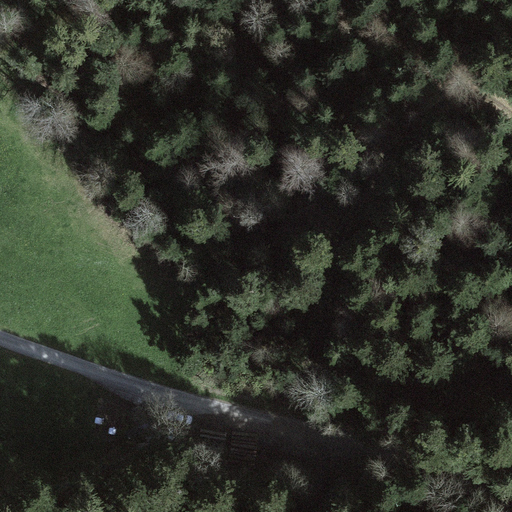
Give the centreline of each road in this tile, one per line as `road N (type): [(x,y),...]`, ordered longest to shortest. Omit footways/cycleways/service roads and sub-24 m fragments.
road 1 (track): [(240,420),(270,412),(313,370),(334,233),(427,112),(472,93),(511,113)]
road 2 (track): [(511,510),(419,460),(240,420),(175,396)]
road 3 (unclassified): [(175,396),(0,335)]
